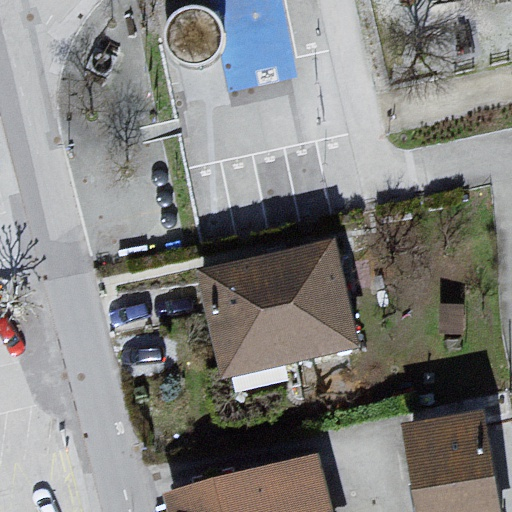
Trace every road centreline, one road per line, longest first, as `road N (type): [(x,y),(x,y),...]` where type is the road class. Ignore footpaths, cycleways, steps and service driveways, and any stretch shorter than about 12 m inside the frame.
road 1 (residential): [(122,511),(0,14)]
road 2 (unknown): [(318,0),(363,186),(382,194),(511,175)]
